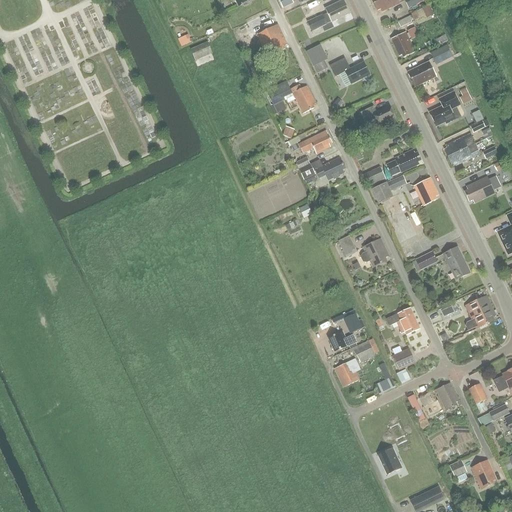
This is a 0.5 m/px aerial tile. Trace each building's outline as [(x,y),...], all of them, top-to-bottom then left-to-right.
[(292,0),(279,0),(283,9),(295,4),(292,0)] [(382,13),(400,4),(398,0),(372,0),(378,11),(380,10),(382,13)] [(422,0),(403,0),(408,9),(424,2),(422,0)] [(333,23),(350,15),(344,1),(326,9),(328,13),(308,23),(313,32),(328,25),(327,25),(332,22),(333,23)] [(430,5),(422,9),(425,16),(433,12),(430,5)] [(417,12),(411,15),(414,21),(420,19),(417,12)] [(411,16),(398,23),(398,24),(400,28),(412,23),(411,22),(413,21),(411,16)] [(286,50),(284,47),(288,45),(279,25),(257,35),(267,56),(270,54),(272,57),(286,50)] [(415,28),(408,31),(410,37),(417,33),(415,28)] [(400,57),(403,56),(404,59),(416,53),(406,33),(392,40),(400,57)] [(185,36),(178,40),(182,47),(189,44),(185,36)] [(445,36),(438,39),(441,45),(448,41),(445,36)] [(208,43),(191,50),(195,61),(212,54),(211,51),(208,43)] [(447,45),(431,53),(436,64),(453,56),(447,45)] [(336,78),(346,72),(352,85),(364,79),(364,81),(366,81),(369,80),(370,78),(369,76),(371,76),(364,63),(351,70),(350,67),(347,66),(344,60),(330,67),(336,78)] [(324,61),(314,66),(317,74),(327,68),(324,61)] [(437,78),(429,63),(409,73),(416,88),(437,78)] [(279,85),(266,92),(267,93),(268,96),(273,107),(286,100),(279,85)] [(300,86),(291,90),(296,98),(304,114),(315,109),(313,106),(316,104),(308,87),(302,90),(300,86)] [(463,97),(460,98),(463,105),(472,101),(466,89),(461,92),(460,92),(463,97)] [(447,125),(456,120),(452,111),(461,106),(455,93),(440,100),(443,107),(430,113),(437,127),(446,123),(447,125)] [(338,99),(333,106),(337,110),(343,104),(338,99)] [(361,113),(366,125),(376,120),(380,127),(396,119),(390,106),(377,113),(374,107),(361,113)] [(471,129),(473,134),(485,129),(489,127),(487,122),(471,129)] [(285,129),(282,136),(291,140),(294,133),(285,129)] [(331,148),(330,145),(333,143),(327,132),(299,145),(304,154),(314,149),(317,155),(331,148)] [(449,157),(476,145),(471,135),(447,146),(448,149),(446,150),(449,157)] [(476,145),(449,157),(453,165),(455,164),(456,166),(481,155),(476,145)] [(494,148),(482,153),(486,160),(488,159),(493,157),(497,155),(494,148)] [(415,155),(414,152),(413,151),(395,160),(396,162),(387,166),(393,178),(420,165),(419,162),(422,161),(418,153),(415,155)] [(307,159),(296,164),(297,165),(299,169),(299,170),(310,165),(307,159)] [(340,159),(316,171),(320,179),(327,176),(330,181),(333,179),(339,176),(344,174),(343,171),(345,169),(340,159)] [(498,164),(494,166),(497,173),(507,168),(504,161),(498,164)] [(299,170),(304,181),(313,177),(315,176),(316,175),(314,172),(311,165),(310,165),(299,170)] [(371,187),(386,180),(381,169),(365,175),(371,187)] [(408,184),(404,176),(387,184),(373,190),(379,205),(394,198),(391,192),(408,184)] [(469,191),(465,193),(470,203),(474,201),(475,204),(496,194),(494,191),(501,188),(496,177),(490,180),(488,177),(467,188),(469,191)] [(440,196),(431,179),(415,187),(424,207),(438,200),(436,198),(440,196)] [(306,207),(299,210),(304,219),(312,215),(307,206),(306,207)] [(291,235),(302,230),(298,220),(286,226),(291,235)] [(511,226),(499,233),(509,255),(511,253),(511,226)] [(350,237),(339,242),(347,259),(357,253),(350,237)] [(389,256),(382,240),(364,249),(366,252),(362,254),(360,257),(363,262),(367,263),(370,261),(374,268),(387,261),(386,258),(389,256)] [(457,281),(471,274),(458,248),(444,255),(457,281)] [(432,252),(415,260),(416,261),(412,263),(417,272),(420,270),(421,271),(437,263),(432,252)] [(481,299),(476,302),(487,325),(488,324),(495,321),(494,318),(497,317),(496,316),(494,311),(487,296),(481,299)] [(467,323),(466,326),(468,332),(479,327),(480,328),(487,325),(476,302),(466,306),(473,321),(467,323)] [(451,307),(442,311),(444,317),(454,313),(451,307)] [(421,329),(411,309),(395,317),(387,320),(390,327),(398,323),(403,334),(406,333),(407,336),(421,329)] [(355,315),(345,320),(351,334),(362,329),(358,322),(355,315)] [(343,333),(329,339),(336,352),(346,348),(348,347),(349,346),(346,339),(343,333)] [(354,336),(346,339),(349,346),(348,347),(349,347),(356,344),(357,343),(354,336)] [(374,357),(373,355),(379,352),(373,340),(349,351),(351,354),(354,353),(360,364),(374,357)] [(408,349),(392,356),(399,371),(415,364),(408,349)] [(360,381),(357,372),(360,371),(355,360),(350,362),(336,369),(343,386),(347,384),(348,387),(360,381)] [(398,373),(402,383),(412,378),(408,368),(398,373)] [(387,371),(382,373),(386,381),(391,378),(387,371)] [(511,371),(509,373),(509,374),(503,377),(504,380),(494,385),(499,394),(509,389),(510,392),(511,390),(511,371)] [(437,390),(447,411),(458,406),(456,403),(459,402),(451,383),(437,390)] [(480,384),(469,390),(480,413),(487,410),(483,401),(487,400),(480,384)] [(432,392),(419,399),(423,407),(437,401),(432,392)] [(414,396),(407,399),(418,423),(426,419),(414,396)] [(493,412),(489,414),(493,422),(509,415),(505,406),(493,412)] [(489,414),(478,420),(482,428),(493,422),(489,414)] [(398,446),(407,442),(398,424),(389,428),(398,446)] [(491,424),(485,428),(488,433),(494,429),(493,426),(491,424)] [(392,449),(377,456),(387,475),(401,468),(392,449)] [(467,474),(461,461),(449,467),(455,479),(467,474)] [(493,483),(497,481),(488,462),(473,469),(478,480),(477,481),(481,491),(494,485),(493,483)] [(438,488),(410,502),(415,511),(420,511),(444,501),(438,488)]
